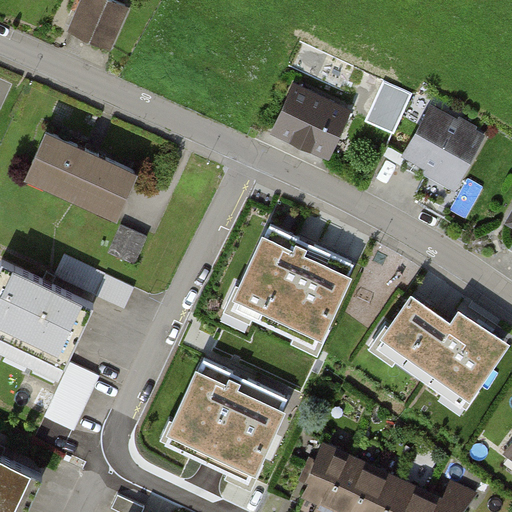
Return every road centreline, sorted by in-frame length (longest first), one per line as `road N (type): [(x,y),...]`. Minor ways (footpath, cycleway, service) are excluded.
road 1 (residential): [(253,153),(117,438),(123,463),(136,474),(218,511)]
road 2 (residential): [(511,301),(385,218),(253,153)]
road 3 (residential): [(253,153),(0,40)]
